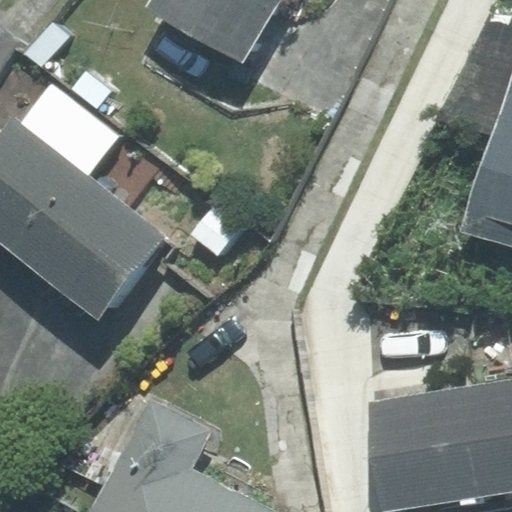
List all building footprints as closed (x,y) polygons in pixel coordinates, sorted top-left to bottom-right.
[(293,0),(170,0),(163,14),(259,65),(293,0)] [(511,95),(473,231),(511,242),(511,95)] [(19,121),(0,147),(0,229),(122,315),(179,234),(19,121)] [(511,384),(383,405),(399,511),(511,494),(511,384)] [(0,396),(0,416),(9,402),(0,396)] [(285,511),(203,472),(224,430),(161,399),(105,511),(285,511)]
